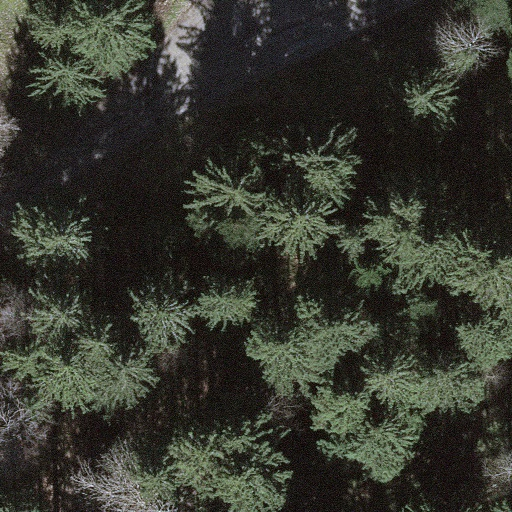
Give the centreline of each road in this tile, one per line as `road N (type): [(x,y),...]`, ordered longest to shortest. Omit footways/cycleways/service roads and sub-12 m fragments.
road 1 (unclassified): [(236,56),(0,206)]
road 2 (unclassified): [(236,56),(371,0)]
